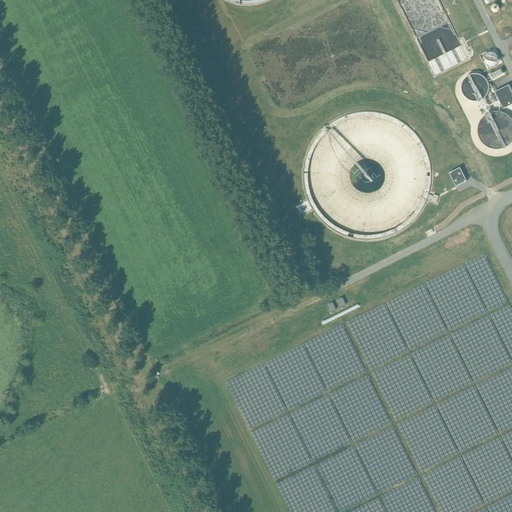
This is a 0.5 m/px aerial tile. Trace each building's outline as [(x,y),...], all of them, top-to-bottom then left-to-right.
[(461,91),(463,96),(467,100),(473,102),(479,101),(484,98),(488,93),(489,88),(488,83),(486,79),(482,76),(477,74),(471,74),(467,76),(463,80),(461,85),(461,91)] [(503,109),(511,104),(511,92),(509,85),(495,92),(503,109)] [(466,182),(460,168),(449,174),(456,187),(466,182)] [(342,298),(338,300),(341,307),(346,305),(342,298)] [(333,303),(328,305),(331,312),(336,310),(333,303)] [(357,305),(321,322),(323,325),(359,307),(357,305)]
